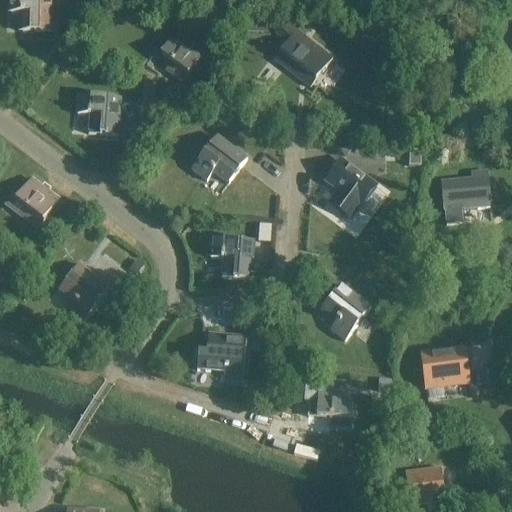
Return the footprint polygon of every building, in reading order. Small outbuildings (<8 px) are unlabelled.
[(52,35),(52,0),(10,0),(10,16),(22,16),(22,35),(52,35)] [(296,34),(279,56),(290,64),(284,71),(309,90),(332,61),(296,34)] [(181,85),(203,56),(176,35),(160,57),(170,65),(165,73),(181,85)] [(117,139),(120,101),(78,98),(77,117),(89,118),(87,136),(117,139)] [(228,186),(246,162),(216,139),(191,172),(206,184),(213,174),(228,186)] [(360,208),(374,189),(340,165),(327,183),(340,193),(330,207),(349,220),(359,207),(360,208)] [(486,174),(472,175),(472,182),(442,185),(444,213),(476,210),(476,212),(490,210),(486,174)] [(36,231),(58,202),(31,181),(14,203),(25,211),(19,218),(36,231)] [(250,282),(253,244),(212,241),(210,260),(222,261),(221,280),(250,282)] [(83,324),(108,290),(78,267),(60,291),(75,302),(68,312),(83,324)] [(344,344),(370,311),(340,287),(322,311),(337,323),(329,332),(344,344)] [(242,383),(245,341),(208,338),(205,368),(224,369),(223,381),(242,383)] [(419,351),(425,394),(460,389),(454,346),(419,351)] [(349,431),(352,395),(318,392),(316,420),(329,421),(328,430),(349,431)] [(408,508),(444,503),(440,471),(404,475),(408,508)]
